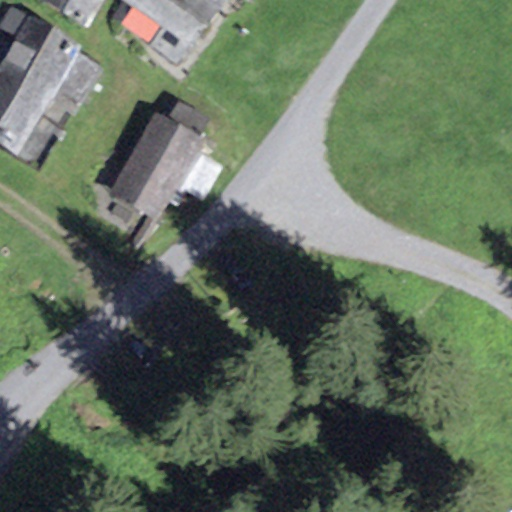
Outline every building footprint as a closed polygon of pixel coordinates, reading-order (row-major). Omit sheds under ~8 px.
[(51,0),(89,22),(102,0),(51,0)] [(156,45),(179,63),(219,11),(215,7),(205,0),(132,0),(169,28),(156,45)] [(2,28),(20,39),(2,68),(51,97),(56,88),(79,102),(99,69),(75,54),(78,51),(12,11),(2,28)] [(0,146),(15,155),(51,97),(2,68),(0,72),(0,146)] [(185,189),(202,200),(221,170),(197,154),(202,146),(159,119),(114,189),(155,215),(167,198),(176,204),(185,189)]
